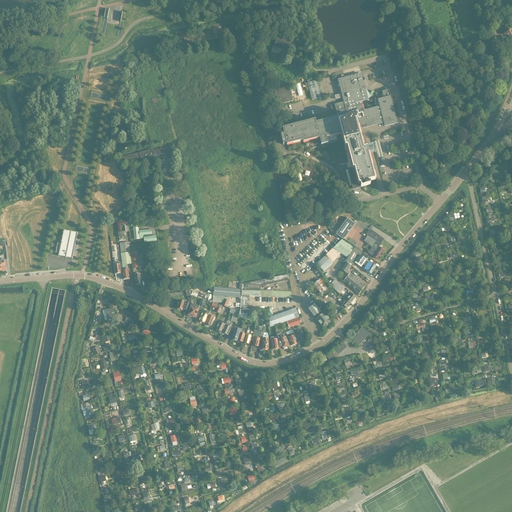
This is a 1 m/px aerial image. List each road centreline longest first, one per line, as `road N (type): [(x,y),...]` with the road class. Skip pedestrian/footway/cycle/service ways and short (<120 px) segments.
road 1 (residential): [(0,282),(84,276),(247,361),(276,362),(310,351),(335,331),(461,175)]
road 2 (track): [(45,278),(0,510)]
road 3 (unclassified): [(511,373),(469,181),(461,175)]
